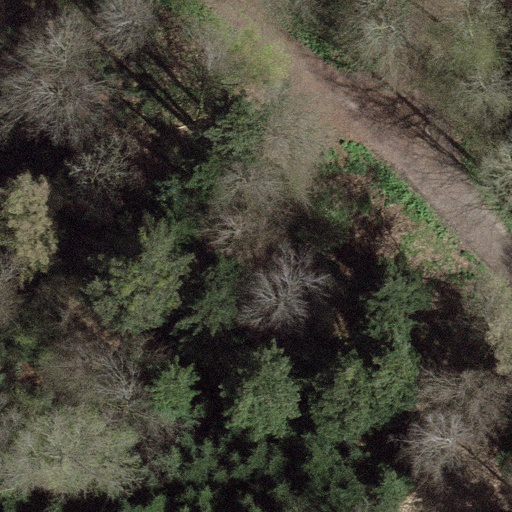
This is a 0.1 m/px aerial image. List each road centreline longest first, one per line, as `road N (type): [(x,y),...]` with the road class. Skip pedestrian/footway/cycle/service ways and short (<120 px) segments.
road 1 (track): [(511,265),(376,139),(392,0)]
road 2 (track): [(376,139),(225,0)]
